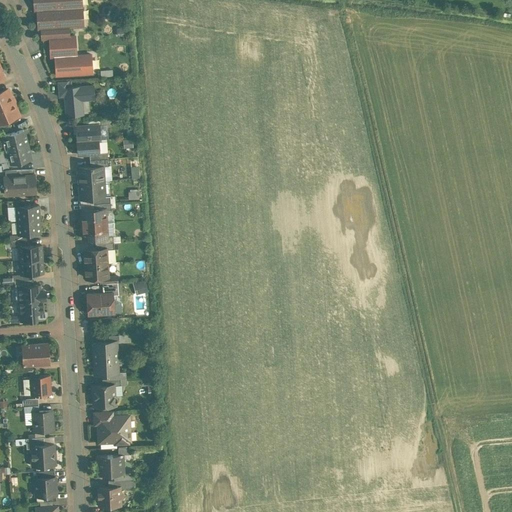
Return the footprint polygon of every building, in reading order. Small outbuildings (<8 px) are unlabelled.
[(80,0),(34,0),(35,10),(38,10),(39,29),(43,28),(44,38),(50,38),(69,37),(69,35),(68,27),(82,26),(80,0)] [(51,57),(55,56),(76,55),(75,35),(69,35),(69,37),(50,38),(51,57)] [(92,72),(91,54),(76,55),(55,56),(57,75),(92,72)] [(68,80),(58,81),(59,96),(65,96),(64,87),(69,87),(68,80)] [(69,87),(64,87),(65,96),(67,115),(83,113),(82,99),(95,97),(93,85),(69,87)] [(0,91),(0,107),(13,101),(8,89),(0,91)] [(13,101),(0,107),(0,122),(7,119),(19,114),(13,101)] [(0,128),(10,125),(7,119),(0,122),(0,128)] [(100,124),(74,126),(74,133),(76,133),(77,140),(98,139),(101,139),(100,124)] [(23,129),(5,134),(6,138),(3,139),(5,149),(28,144),(26,134),(24,134),(23,129)] [(98,139),(77,140),(78,154),(90,153),(99,153),(99,152),(98,139)] [(28,144),(5,149),(8,160),(11,159),(12,163),(30,159),(29,155),(31,154),(28,144)] [(90,166),(79,167),(80,182),(104,180),(103,166),(103,165),(90,166)] [(17,176),(5,176),(5,179),(6,191),(6,194),(35,192),(34,175),(34,174),(17,176)] [(104,180),(80,182),(81,198),(93,197),(105,196),(105,195),(104,180)] [(138,202),(131,204),(133,211),(141,209),(138,202)] [(25,205),(17,206),(18,220),(39,218),(38,212),(39,212),(39,204),(25,205)] [(93,209),(81,210),(82,224),(106,222),(105,209),(105,208),(93,209)] [(39,218),(18,220),(19,234),(26,233),(41,232),(40,224),(39,224),(39,218)] [(106,222),(82,224),(83,238),(95,237),(107,236),(106,222)] [(27,245),(20,245),(21,259),(41,258),(41,252),(42,252),(42,244),(27,245)] [(97,249),(85,250),(83,252),(83,255),(85,256),(85,264),(107,262),(106,249),(106,248),(97,249)] [(41,258),(21,259),(22,273),(29,273),(43,272),(43,264),(42,264),(41,258)] [(107,262),(85,264),(86,271),(85,273),(85,276),(87,278),(100,277),(108,276),(107,262)] [(30,279),(15,280),(15,287),(19,286),(33,285),(33,279),(30,279)] [(118,282),(102,283),(103,292),(113,292),(113,294),(119,294),(118,282)] [(33,285),(19,286),(20,300),(42,298),(45,298),(45,290),(41,290),(40,284),(33,285)] [(103,292),(87,294),(88,314),(114,312),(113,294),(113,292),(103,292)] [(42,298),(20,300),(21,320),(37,318),(36,311),(43,311),(42,298)] [(116,340),(96,341),(94,344),(94,357),(117,356),(116,340)] [(48,343),(25,344),(26,352),(25,352),(23,354),(23,362),(24,365),(32,364),(50,363),(48,343)] [(117,356),(94,357),(95,373),(108,372),(118,372),(118,371),(117,356)] [(23,362),(14,363),(15,371),(33,370),(32,364),(24,365),(23,362)] [(50,375),(30,376),(31,394),(52,393),(50,375)] [(103,385),(93,385),(94,405),(115,404),(115,403),(118,401),(118,397),(115,395),(114,385),(114,384),(103,385)] [(38,398),(22,399),(23,406),(24,406),(39,405),(38,398)] [(39,411),(34,411),(35,423),(34,423),(34,430),(54,429),(53,423),(53,417),(52,410),(39,411)] [(111,410),(95,411),(96,423),(99,422),(112,422),(112,416),(111,410)] [(128,415),(112,416),(112,422),(99,422),(100,441),(114,440),(116,442),(127,441),(130,439),(128,415)] [(44,436),(26,438),(27,448),(31,448),(31,445),(44,444),(44,436)] [(44,444),(31,445),(31,448),(32,465),(55,464),(54,443),(44,444)] [(119,454),(97,455),(98,475),(114,474),(124,474),(124,473),(123,454),(119,454)] [(37,477),(35,477),(36,495),(44,494),(56,494),(57,494),(56,476),(55,476),(37,477)] [(109,486),(99,487),(99,492),(98,492),(98,496),(99,496),(100,505),(120,504),(120,499),(124,495),(120,491),(120,488),(120,486),(109,486)]
